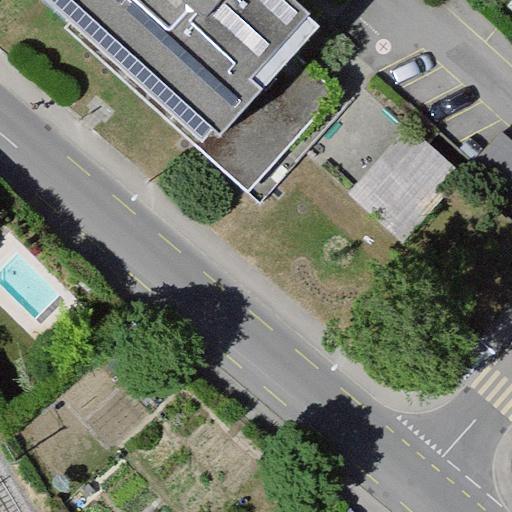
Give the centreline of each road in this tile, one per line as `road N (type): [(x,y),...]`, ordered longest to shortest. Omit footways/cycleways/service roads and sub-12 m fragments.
road 1 (residential): [(0,132),(420,488)]
road 2 (residential): [(511,389),(420,488)]
